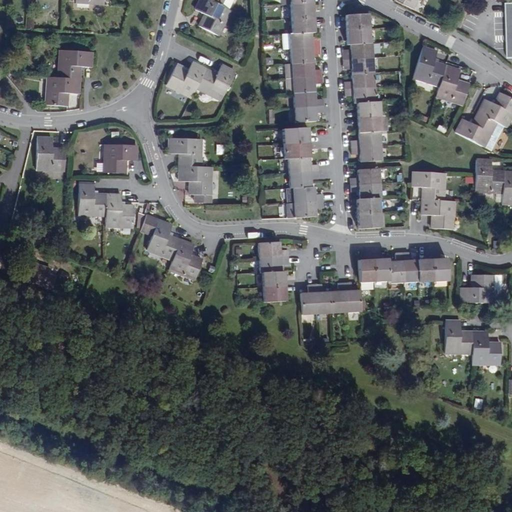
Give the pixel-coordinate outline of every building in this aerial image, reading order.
[(199,0),(195,9),(204,14),(198,26),(217,36),(230,11),(229,10),(233,0),(199,0)] [(312,3),(311,0),(283,0),(283,5),(291,5),(292,34),(289,35),(291,64),(284,64),(285,80),(286,95),(292,94),(294,123),(316,122),(316,114),(324,113),(323,107),(323,99),(315,100),(314,93),(314,84),(322,84),(322,78),(321,70),(314,71),(313,63),(313,56),(320,55),(320,48),(320,41),(312,41),(311,34),(314,33),(313,19),(312,3)] [(386,117),(379,118),(378,102),(375,102),(372,44),(368,44),(367,14),(345,15),(346,30),(347,45),(349,45),(350,49),(342,50),(343,58),(343,64),(350,64),(351,74),(351,82),(344,83),(345,90),(345,97),(352,96),(353,103),(356,103),(357,119),(358,133),(358,140),(350,141),(351,149),(351,155),(359,154),(359,162),(381,161),(380,132),(386,132),(386,117)] [(437,52),(422,48),(412,78),(439,87),(436,97),(462,105),(469,85),(456,81),(460,71),(433,62),(437,52)] [(91,68),(92,52),(60,51),(59,78),(47,77),(46,105),(66,106),(67,94),(78,95),(80,67),(91,68)] [(220,101),(235,72),(221,65),(215,76),(191,64),(186,73),(175,68),(166,86),(191,98),(196,88),(220,101)] [(495,124),(502,127),(505,129),(511,115),(511,99),(499,93),(494,105),(484,100),(471,125),(462,120),(455,133),(483,147),(487,140),(495,124)] [(494,144),(502,127),(495,124),(487,140),(494,144)] [(288,159),(289,189),(292,188),(293,204),(287,204),(287,218),(316,217),(315,209),(323,208),(323,202),(323,195),(315,195),(314,187),(311,187),(311,179),(319,179),(318,172),(318,165),(310,166),(310,158),(309,143),(308,128),(283,130),(285,159),(288,159)] [(51,139),(37,138),(36,170),(63,171),(64,150),(51,150),(51,139)] [(201,140),(169,139),(169,154),(179,154),(179,182),(189,183),(189,195),(210,196),(211,168),(200,168),(201,140)] [(136,146),(104,145),(103,173),(125,174),(125,161),(136,161),(136,146)] [(511,172),(491,172),(491,160),(477,160),(475,176),(475,192),(502,193),(502,204),(511,204),(511,172)] [(357,215),(358,230),(379,228),(377,198),(381,198),(379,169),(357,170),(358,178),(350,178),(350,186),(350,193),(358,192),(359,199),(356,199),(357,215)] [(445,174),(413,172),(412,187),(422,188),(422,201),(421,215),(432,216),(431,229),(452,230),(454,202),(443,201),(445,174)] [(93,184),(78,184),(77,215),(104,216),(104,227),(132,227),(133,207),(120,207),(121,196),(93,195),(93,184)] [(172,226),(157,221),(146,250),(172,260),(168,270),(194,280),(201,261),(190,256),(194,246),(168,236),(172,226)] [(280,243),(257,244),(259,273),(263,273),(264,303),(286,302),(285,287),(284,272),(281,272),(281,265),(289,264),(288,256),(288,250),(280,251),(280,243)] [(373,259),(358,260),(359,281),(389,280),(389,284),(418,282),(418,281),(447,280),(446,258),(432,259),(417,260),(409,260),(408,253),(402,253),(395,253),(396,261),(388,261),(388,258),(373,259)] [(49,273),(34,268),(30,281),(45,286),(49,273)] [(471,288),(461,288),(461,303),(492,303),(492,275),(471,275),(471,288)] [(308,293),(300,293),(301,316),(360,312),(359,290),(351,290),(351,282),(345,282),(337,283),(338,291),(330,292),(321,292),(321,284),(314,284),(307,285),(308,293)] [(460,321),(445,321),(445,353),(472,353),(472,364),(500,365),(500,343),(488,343),(488,332),(473,332),(460,332),(460,327),(460,321)]
